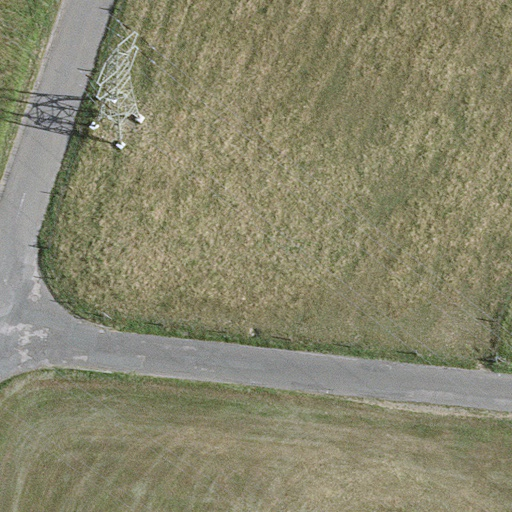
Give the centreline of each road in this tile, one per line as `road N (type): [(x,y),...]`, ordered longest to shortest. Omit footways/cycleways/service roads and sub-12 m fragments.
road 1 (unclassified): [(0,328),(102,348),(511,394)]
road 2 (unclassified): [(96,0),(0,296)]
